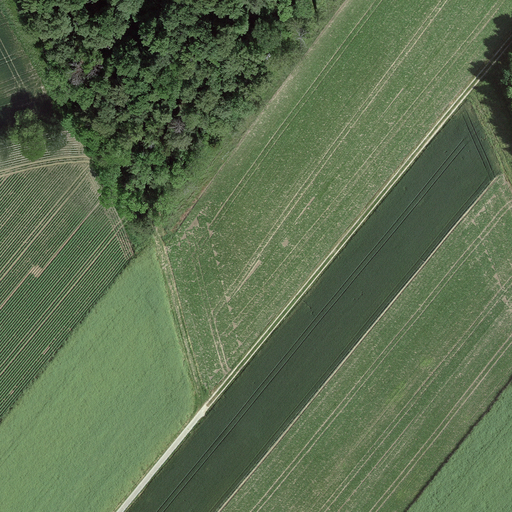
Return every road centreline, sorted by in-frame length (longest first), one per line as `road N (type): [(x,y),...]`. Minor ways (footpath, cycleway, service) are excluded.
road 1 (track): [(204,408),(511,32)]
road 2 (track): [(204,408),(145,215)]
road 3 (track): [(119,511),(204,408)]
